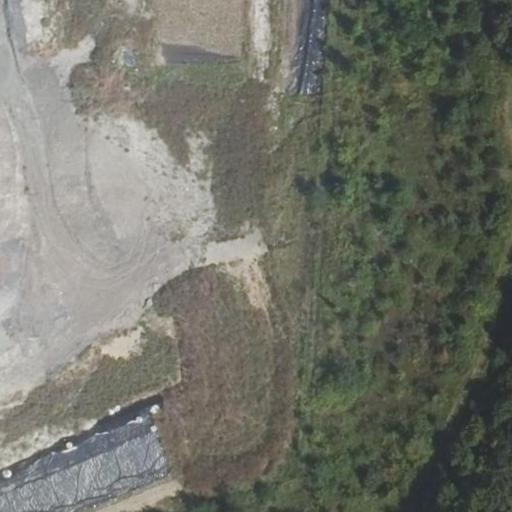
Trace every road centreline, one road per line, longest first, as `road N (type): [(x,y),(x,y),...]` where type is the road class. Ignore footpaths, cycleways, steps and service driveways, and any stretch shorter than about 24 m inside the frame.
road 1 (track): [(413,511),(477,386),(509,281),(511,218)]
road 2 (track): [(0,62),(70,255),(111,270),(149,255)]
road 3 (track): [(511,164),(475,0)]
